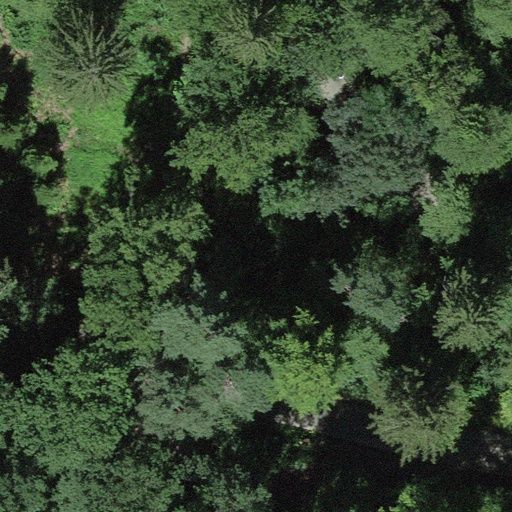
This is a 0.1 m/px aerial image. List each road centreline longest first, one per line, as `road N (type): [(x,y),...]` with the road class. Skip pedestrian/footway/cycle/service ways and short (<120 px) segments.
road 1 (unclassified): [(0,322),(511,459)]
road 2 (unclassified): [(511,280),(336,105),(281,0)]
